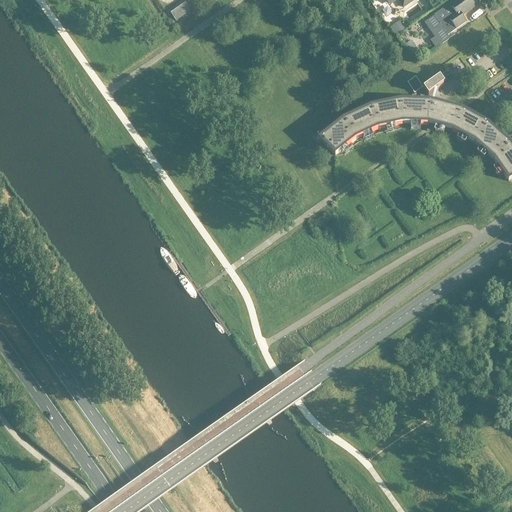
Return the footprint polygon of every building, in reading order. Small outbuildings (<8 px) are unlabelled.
[(462,16),(475,7),(470,0),(458,0),(450,6),(455,14),(448,19),(456,29),(466,22),(462,16)] [(185,3),(171,13),(176,21),(191,11),(185,3)] [(391,28),(390,29),(396,36),(404,30),(399,23),(391,28)] [(422,56),(417,49),(412,52),(417,59),(422,56)] [(416,78),(407,84),(414,94),(422,88),(416,78)] [(443,86),(439,80),(424,91),(428,96),(443,86)] [(401,100),(370,106),(342,119),(318,139),(333,154),(333,155),(334,156),(335,156),(355,140),(378,130),(403,125),(428,125),(429,125),(452,132),(475,144),(494,161),(508,181),(508,182),(509,181),(511,182),(511,181),(510,181),(511,179),(511,144),(489,124),(461,109),(435,102),(432,101),(401,100)]
